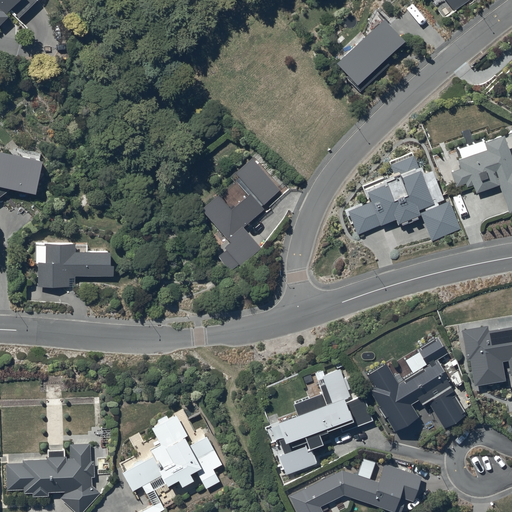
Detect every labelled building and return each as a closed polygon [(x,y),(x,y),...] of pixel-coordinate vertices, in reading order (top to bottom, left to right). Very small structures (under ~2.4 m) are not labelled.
[(0,0),(0,17),(9,8),(20,18),(36,0),(0,0)] [(443,0),(454,14),(473,0),(443,0)] [(381,17),(332,64),(360,92),(388,65),(383,60),(404,40),(381,17)] [(511,159),(502,134),(482,141),(485,149),(456,160),(459,169),(451,172),(456,186),(465,183),(467,187),(472,185),(476,194),(499,186),(510,215),(511,214),(511,159)] [(42,159),(0,151),(0,196),(10,190),(35,194),(42,159)] [(261,206),(280,189),(251,155),(232,172),(236,177),(232,180),(244,194),(230,206),(217,191),(197,208),(226,242),(221,246),(225,251),(219,256),(231,269),(238,263),(242,267),(263,249),(243,227),(264,209),(261,206)] [(413,155),(389,165),(392,172),(360,185),(365,197),(368,196),(370,201),(346,211),(356,235),(395,220),(397,225),(420,215),(419,213),(418,210),(433,204),(413,155)] [(449,201),(419,213),(431,241),(461,229),(449,201)] [(73,243),(44,243),(45,263),(38,263),(39,287),(70,286),(69,279),(75,279),(75,276),(112,276),(112,265),(109,265),(109,250),(74,251),(73,243)] [(488,325),(462,329),(467,359),(470,358),(474,384),(504,379),(501,361),(507,360),(509,375),(511,374),(511,319),(511,325),(489,329),(488,325)] [(386,361),(364,374),(371,386),(366,389),(393,433),(420,417),(412,405),(418,401),(422,407),(427,404),(443,430),(467,415),(447,382),(448,380),(435,358),(445,352),(437,339),(403,360),(411,373),(398,381),(386,361)] [(340,367),(318,375),(321,383),(316,385),(318,391),(290,402),(295,414),(276,421),(285,446),(283,447),(285,454),(279,457),(286,474),(314,463),(308,448),(321,443),(318,433),(339,425),(342,432),(372,420),(363,397),(344,404),(341,397),(350,394),(340,367)] [(184,435),(175,418),(154,429),(163,446),(153,451),(155,456),(124,473),(132,489),(142,484),(152,504),(137,511),(158,511),(179,501),(171,485),(177,482),(181,485),(191,480),(187,473),(199,466),(207,483),(214,479),(207,467),(216,462),(204,439),(187,448),(181,437),(184,435)] [(47,460),(6,462),(7,490),(22,489),(23,494),(64,492),(58,500),(72,511),(83,511),(100,493),(91,486),(89,443),(69,444),(69,456),(47,457),(47,460)] [(421,476),(384,464),(379,482),(341,470),(289,496),(296,511),(322,511),(319,507),(344,495),(399,511),(403,497),(413,500),(421,476)]
